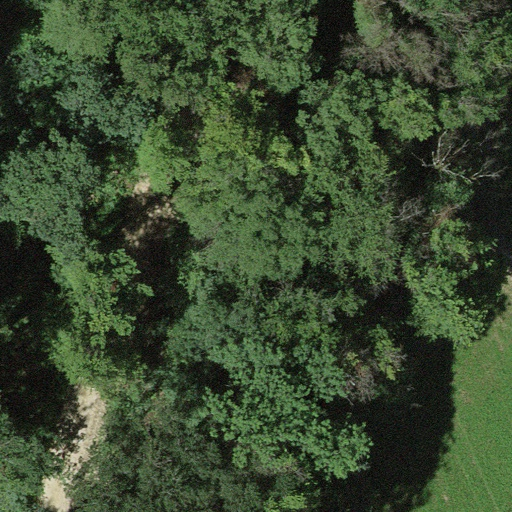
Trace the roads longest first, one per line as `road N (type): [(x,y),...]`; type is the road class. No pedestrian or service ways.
road 1 (track): [(52,511),(128,324),(161,104),(195,0)]
road 2 (track): [(511,264),(501,261),(479,214),(465,0)]
